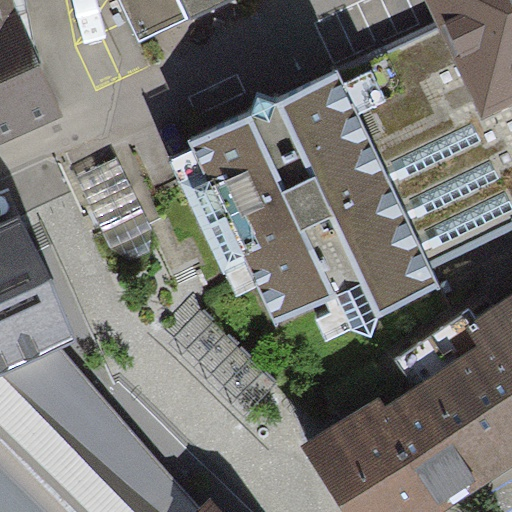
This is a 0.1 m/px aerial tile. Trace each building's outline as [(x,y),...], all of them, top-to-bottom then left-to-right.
[(0,0),(0,142),(62,116),(17,14),(14,0),(0,0)] [(115,0),(138,49),(242,3),(240,0),(115,0)] [(511,0),(430,0),(442,24),(486,120),(511,107),(511,0)] [(511,107),(486,120),(442,24),(339,75),(428,260),(511,219),(511,107)] [(259,282),(277,320),(335,293),(352,330),(371,337),(378,317),(441,286),(428,260),(339,75),(276,105),(260,99),(253,116),(196,143),(202,156),(180,166),(239,291),(259,282)] [(0,372),(55,347),(82,335),(23,208),(0,218),(0,372)] [(481,350),(511,400),(511,297),(466,328),(481,350)] [(0,511),(219,511),(55,347),(0,372),(0,511)] [(438,511),(511,466),(511,400),(481,350),(387,409),(382,402),(307,448),(346,511),(438,511)]
